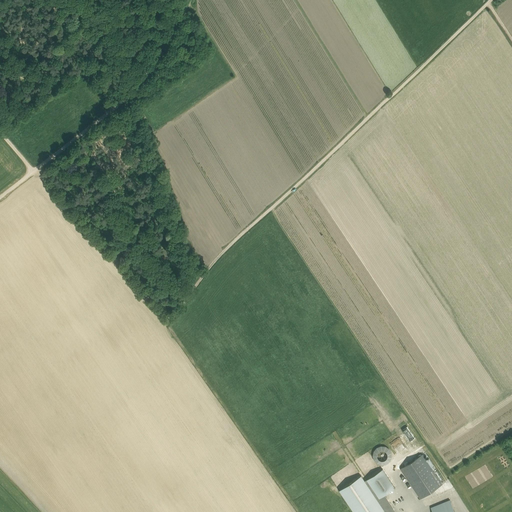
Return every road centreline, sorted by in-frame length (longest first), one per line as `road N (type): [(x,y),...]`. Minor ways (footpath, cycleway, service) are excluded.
road 1 (track): [(490,0),(265,209),(193,289)]
road 2 (track): [(473,511),(268,207)]
road 3 (unclassified): [(0,197),(141,82),(188,0)]
road 4 (track): [(169,317),(301,511)]
road 5 (track): [(34,170),(169,317)]
road 6 (track): [(282,0),(358,127)]
road 7 (track): [(35,0),(114,107)]
